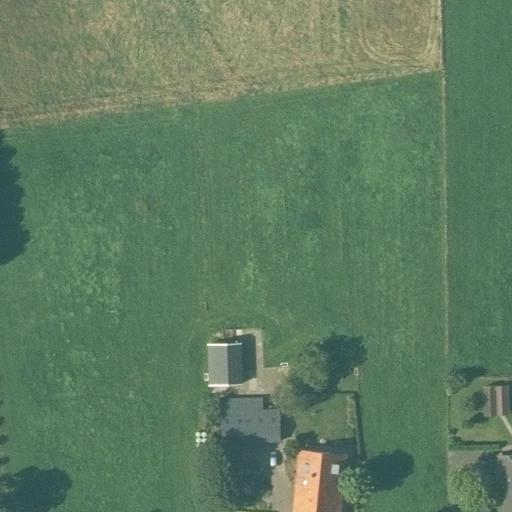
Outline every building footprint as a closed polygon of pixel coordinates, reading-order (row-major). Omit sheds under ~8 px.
[(242,345),(207,346),(208,370),(209,386),(243,385),(242,345)] [(484,417),(509,416),(508,386),(496,386),(483,386),(483,405),(484,417)] [(223,443),(281,442),(281,410),(263,410),(263,398),(222,399),(223,443)] [(340,511),(346,456),(301,451),(294,511),(340,511)] [(511,511),(511,456),(499,457),(499,488),(502,488),(502,511),(511,511)]
